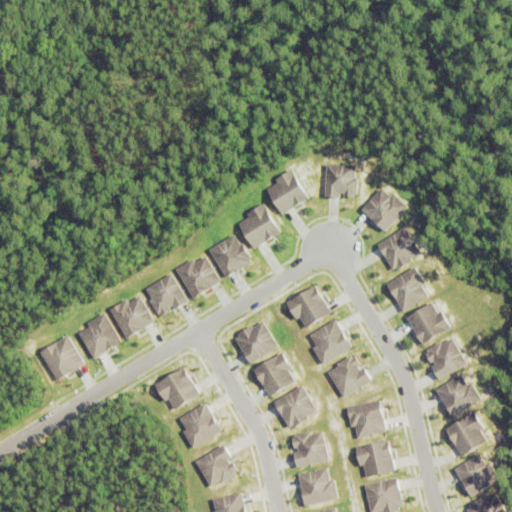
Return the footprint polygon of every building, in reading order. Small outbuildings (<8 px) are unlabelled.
[(325,195),(341,195),(341,194),(357,195),(357,164),(326,163),(325,195)] [(308,199),(294,168),(274,177),(277,183),(268,187),(280,212),(308,199)] [(409,206),(394,192),(391,195),(382,187),(362,208),(386,230),(409,206)] [(246,212),(248,216),(239,221),(253,247),(280,231),(264,202),(246,212)] [(378,242),(393,269),(422,254),(407,226),(378,242)] [(209,247),(224,276),(252,262),(237,233),(209,247)] [(176,267),(192,297),(221,281),(206,255),(195,261),(193,258),(176,267)] [(404,311),(431,295),(415,266),(387,283),(404,311)] [(144,287),(159,316),(187,301),(172,273),(144,287)] [(331,313),(317,285),(287,300),(297,319),(301,317),(305,326),(331,313)] [(153,324),(142,295),(112,306),(123,335),(153,324)] [(408,315),(421,343),(452,329),(443,309),(438,311),(433,303),(408,315)] [(122,342),(105,312),(87,322),(89,326),(79,332),(94,358),(122,342)] [(235,335),(250,363),(279,346),(263,319),(235,335)] [(324,363),(352,347),(336,319),(308,335),(324,363)] [(55,379),(84,366),(70,335),(41,348),(55,379)] [(425,350),(441,379),(468,364),(453,335),(425,350)] [(268,395),(297,382),(284,353),(255,366),(268,395)] [(328,369),(343,397),(372,381),(364,366),(362,368),(355,354),(328,369)] [(200,394),(185,366),(155,383),(165,401),(169,400),(174,409),(200,394)] [(437,388),(453,416),(482,399),(472,382),(468,384),(462,373),(437,388)] [(289,427),(318,411),(303,384),(274,400),(289,427)] [(387,431),(380,399),(347,406),(351,427),(356,426),(358,438),(387,431)] [(223,431),(206,402),(178,418),(194,447),(223,431)] [(461,455),(489,441),(476,412),(447,425),(461,455)] [(294,451),(298,467),(329,461),(322,429),(292,435),(295,450),(294,451)] [(357,446),(364,477),(396,470),(389,439),(357,446)] [(196,458),(210,487),(238,474),(230,457),(231,457),(225,445),(196,458)] [(455,467),(471,496),(501,479),(490,461),(486,463),(480,453),(455,467)] [(335,478),(329,478),(328,468),(300,472),(304,504),(338,499),(335,478)] [(366,483),(370,511),(377,511),(403,509),(399,478),(366,483)] [(246,511),(242,491),(212,498),(215,510),(212,511),(246,511)] [(507,511),(494,491),(466,508),(468,511),(507,511)]
